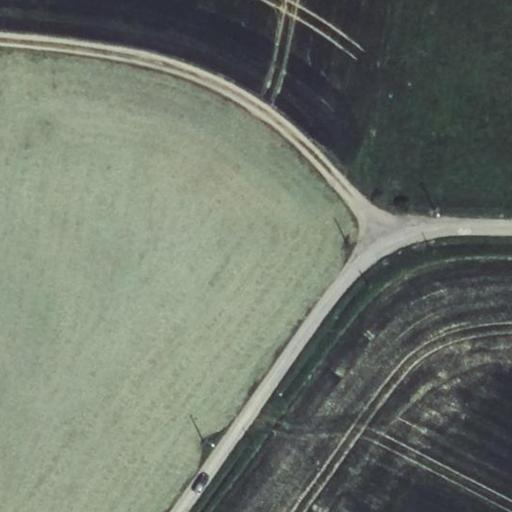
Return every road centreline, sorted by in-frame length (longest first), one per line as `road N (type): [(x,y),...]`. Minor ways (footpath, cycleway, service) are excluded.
road 1 (residential): [(511,230),(414,235),(355,266),(178,511)]
road 2 (track): [(387,244),(314,157),(228,92),(129,58),(0,40)]
